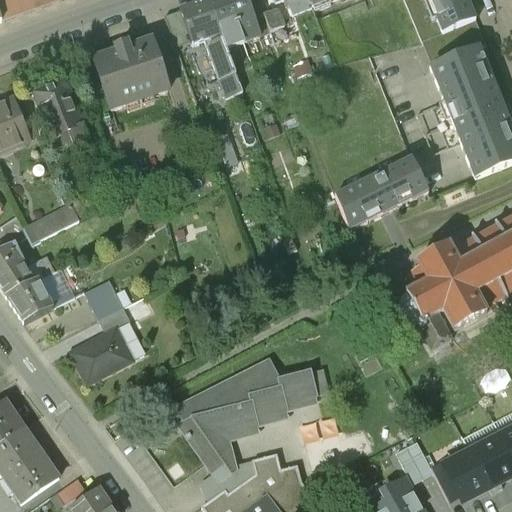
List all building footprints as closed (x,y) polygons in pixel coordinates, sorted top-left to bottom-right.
[(0,0),(0,20),(1,23),(67,0),(0,0)] [(226,0),(224,0),(209,6),(220,37),(225,50),(243,44),(226,0)] [(245,0),(226,0),(243,44),(260,38),(245,0)] [(310,8),(307,0),(271,0),(274,5),(286,0),(293,17),(311,10),(310,8)] [(475,23),(465,0),(426,0),(442,37),(475,23)] [(208,3),(179,13),(192,48),(220,37),(209,6),(208,3)] [(271,6),(261,11),(266,24),(277,20),(271,6)] [(176,14),(164,19),(171,39),(183,34),(176,14)] [(168,93),(152,42),(128,50),(127,46),(115,50),(117,54),(94,61),(110,111),(126,106),(125,104),(152,96),(153,98),(168,93)] [(511,132),(479,50),(429,70),(474,182),(511,166),(511,132)] [(76,78),(64,82),(71,101),(82,96),(76,78)] [(64,82),(32,95),(49,141),(82,128),(71,101),(64,82)] [(10,103),(0,106),(0,144),(7,142),(10,150),(27,143),(10,103)] [(421,129),(434,153),(447,146),(434,122),(421,129)] [(411,161),(334,199),(348,235),(428,195),(411,161)] [(71,207),(30,228),(38,244),(78,224),(71,207)] [(27,241),(16,220),(0,229),(0,238),(7,251),(14,247),(27,241)] [(460,243),(414,267),(417,273),(409,277),(417,292),(407,298),(406,296),(402,299),(404,302),(401,308),(399,314),(401,320),(404,325),(409,329),(415,330),(414,332),(415,334),(416,335),(418,335),(430,357),(451,346),(448,340),(497,313),(494,308),(504,303),(506,307),(509,305),(507,301),(511,298),(511,222),(510,223),(509,220),(506,222),(508,225),(498,230),(496,225),(493,227),(495,231),(487,236),(485,233),(483,234),(484,237),(476,242),(473,238),(470,239),(472,244),(463,248),(460,243)] [(7,251),(0,254),(0,294),(5,301),(33,286),(14,247),(7,251)] [(58,265),(54,267),(52,264),(48,266),(54,275),(61,271),(58,265)] [(48,266),(37,272),(43,281),(54,275),(48,266)] [(73,284),(51,295),(51,298),(46,300),(38,284),(33,286),(5,301),(23,327),(80,297),(73,284)] [(122,311),(97,324),(105,338),(116,332),(130,325),(122,311)] [(105,338),(70,356),(87,389),(133,365),(116,332),(105,338)] [(270,362),(174,411),(182,425),(186,423),(193,434),(184,440),(212,479),(217,487),(237,474),(236,469),(229,439),(260,430),(258,423),(289,415),(287,408),(318,400),(311,374),(280,382),(270,362)] [(0,406),(0,447),(23,431),(4,404),(0,406)] [(332,407),(320,410),(325,433),(337,430),(332,407)] [(23,431),(0,447),(0,477),(21,507),(57,481),(23,431)] [(511,432),(499,439),(511,464),(511,432)] [(511,464),(499,439),(468,455),(487,492),(499,486),(511,479),(511,464)] [(395,457),(411,489),(433,478),(431,474),(416,446),(395,457)] [(468,455),(442,469),(458,500),(462,507),(488,494),(487,492),(468,455)] [(202,511),(310,511),(298,470),(280,474),(276,458),(253,464),(256,478),(230,498),(226,493),(208,506),(201,510),(202,511)] [(201,486),(208,506),(226,493),(230,498),(256,478),(253,464),(236,469),(237,474),(217,487),(212,479),(201,486)] [(442,469),(431,474),(433,478),(447,506),(458,500),(442,469)] [(371,511),(418,511),(403,484),(367,504),(371,511)] [(499,486),(487,492),(488,494),(490,498),(502,492),(499,486)] [(98,492),(69,511),(100,511),(108,507),(98,492)]
